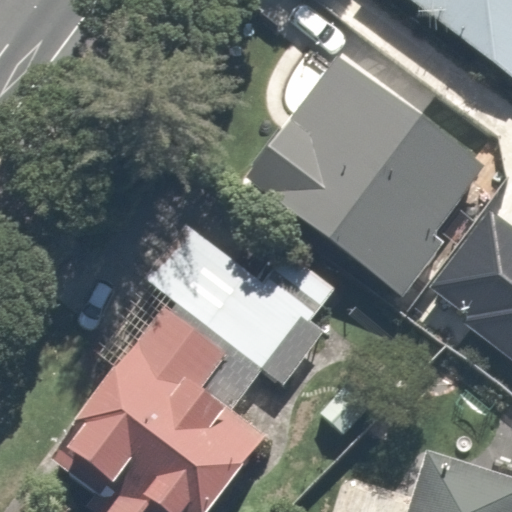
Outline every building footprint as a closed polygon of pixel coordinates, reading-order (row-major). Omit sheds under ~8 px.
[(511,0),(402,0),(509,83),(511,79),(511,0)] [(469,163),(329,59),(286,115),(278,109),(228,176),(392,298),(432,244),(417,233),(469,163)] [(180,216),(136,275),(254,365),(322,275),(282,245),(259,276),(180,216)] [(511,243),(503,256),(511,261),(511,243)] [(116,354),(96,341),(35,437),(89,471),(69,504),(81,511),(188,511),(245,423),(197,392),(222,353),(147,305),(116,354)] [(506,511),(511,490),(511,473),(411,449),(395,511),(506,511)]
